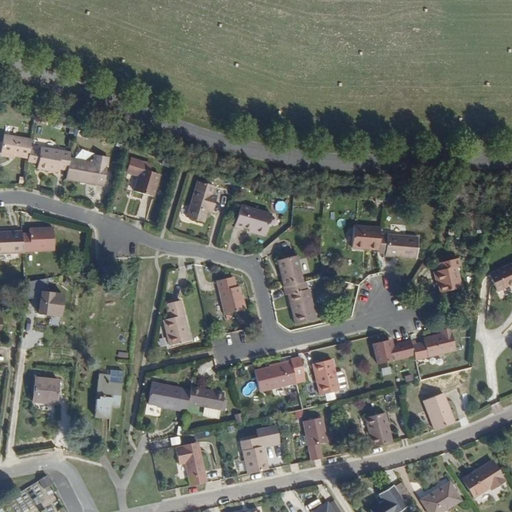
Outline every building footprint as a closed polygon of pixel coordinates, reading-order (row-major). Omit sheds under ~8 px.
[(32,148),(33,140),(6,135),(3,153),(17,156),(30,158),(32,148)] [(30,158),(29,160),(40,163),(42,150),(32,148),(30,158)] [(42,150),(40,163),(40,168),(49,170),(50,167),(59,169),(68,170),(71,158),(72,152),(43,148),(42,150)] [(68,170),(67,178),(105,186),(110,157),(95,155),(93,162),(71,158),(68,170)] [(141,169),(143,161),(131,157),(127,171),(139,175),(134,190),(153,196),(160,175),(150,172),(141,169)] [(153,164),(143,161),(141,169),(150,172),(153,164)] [(207,208),(212,193),(214,186),(198,181),(187,216),(203,221),(207,208)] [(217,194),(212,193),(207,208),(212,209),(217,194)] [(268,234),(273,215),(243,206),(235,226),(246,229),(247,227),(268,234)] [(33,231),(22,231),(23,249),(57,247),(56,225),(33,226),(33,231)] [(22,231),(22,229),(0,230),(0,252),(23,251),(23,249),(22,231)] [(379,236),(379,231),(354,230),(354,248),(368,248),(369,251),(378,252),(379,236)] [(416,238),(379,236),(378,252),(378,253),(387,254),(400,255),(401,258),(414,259),(416,238)] [(281,287),(302,283),(294,255),(277,260),(282,279),(279,279),(281,287)] [(458,264),(456,257),(437,261),(438,269),(434,271),(439,292),(460,288),(454,266),(458,264)] [(511,263),(494,271),(502,285),(511,280),(511,263)] [(111,266),(101,268),(102,275),(113,274),(111,266)] [(502,285),(494,271),(484,276),(491,290),(502,285)] [(236,285),(234,275),(217,279),(225,312),(243,308),(239,285),(236,285)] [(303,288),(302,283),(281,287),(283,294),(285,294),(293,323),(314,319),(306,288),(303,288)] [(63,294),(40,291),(38,314),(60,316),(63,294)] [(189,339),(179,298),(165,301),(168,316),(163,318),(169,343),(189,339)] [(416,338),(410,340),(415,358),(455,348),(450,325),(440,328),(441,332),(423,336),(423,340),(416,341),(416,338)] [(415,358),(410,340),(395,343),(396,345),(391,345),(388,339),(374,343),(381,374),(416,365),(415,358)] [(300,357),(289,360),(290,362),(295,382),(295,384),(304,381),(302,375),(304,374),(300,357)] [(336,372),(333,358),(314,363),(321,394),(341,389),(341,388),(347,386),(348,383),(346,374),(342,371),(336,372)] [(295,382),(290,362),(255,370),(260,390),(295,382)] [(120,407),(123,371),(110,370),(110,376),(99,375),(97,389),(99,390),(98,400),(96,400),(95,415),(110,417),(111,407),(120,407)] [(59,405),(61,382),(37,380),(34,403),(59,405)] [(188,401),(190,392),(153,384),(149,405),(163,407),(163,408),(186,413),(188,401)] [(224,392),(191,386),(190,392),(188,401),(204,405),(202,412),(218,416),(224,392)] [(436,429),(456,421),(446,395),(427,402),(436,429)] [(369,431),(372,447),(392,442),(386,413),(368,416),(370,430),(369,431)] [(304,423),(311,460),(322,457),(320,444),(327,441),(322,418),(304,423)] [(247,472),(269,468),(264,447),(279,443),(275,426),(255,430),(257,438),(240,442),(247,472)] [(184,461),(188,484),(205,481),(196,441),(180,444),(180,447),(174,448),(177,462),(184,461)] [(332,457),(315,460),(316,466),(333,463),(332,457)] [(499,481),(486,463),(458,483),(469,499),(484,488),(486,490),(499,481)] [(45,476),(37,480),(42,490),(50,487),(45,476)] [(457,502),(445,485),(430,494),(431,496),(418,504),(423,511),(443,511),(457,502)] [(397,511),(409,504),(397,486),(390,490),(388,487),(376,497),(380,505),(369,511),(397,511)] [(307,509),(319,505),(316,494),(303,499),(307,509)] [(338,511),(333,503),(321,509),(316,511),(338,511)]
